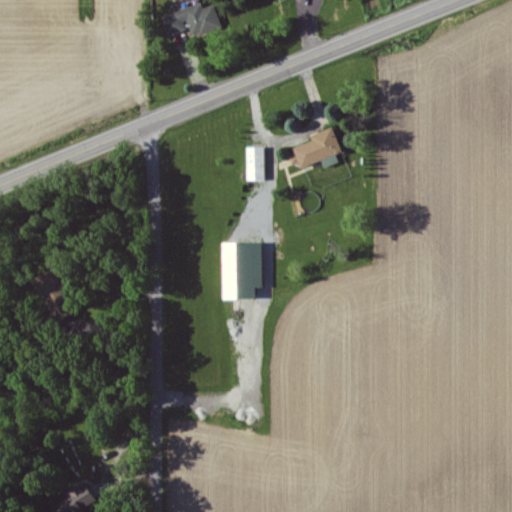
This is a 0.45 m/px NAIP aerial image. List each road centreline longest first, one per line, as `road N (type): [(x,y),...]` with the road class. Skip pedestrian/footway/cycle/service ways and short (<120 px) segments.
road 1 (secondary): [(0,186),(451,0)]
road 2 (residential): [(156,511),(155,120)]
